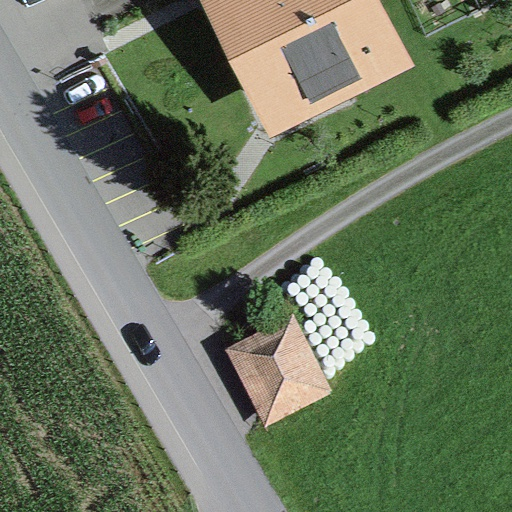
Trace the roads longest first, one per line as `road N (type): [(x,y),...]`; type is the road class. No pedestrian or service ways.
road 1 (unclassified): [(0,74),(256,511)]
road 2 (track): [(511,123),(302,238),(166,353)]
